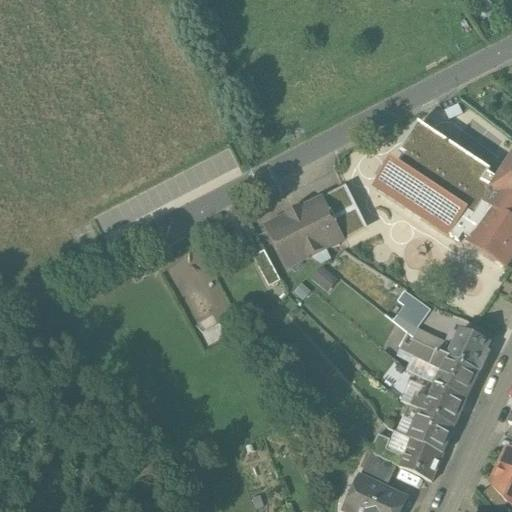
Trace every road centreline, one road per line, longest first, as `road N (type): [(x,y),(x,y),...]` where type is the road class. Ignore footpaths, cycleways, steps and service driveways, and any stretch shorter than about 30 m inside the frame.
road 1 (residential): [(511,49),(0,310)]
road 2 (residential): [(439,511),(511,367)]
